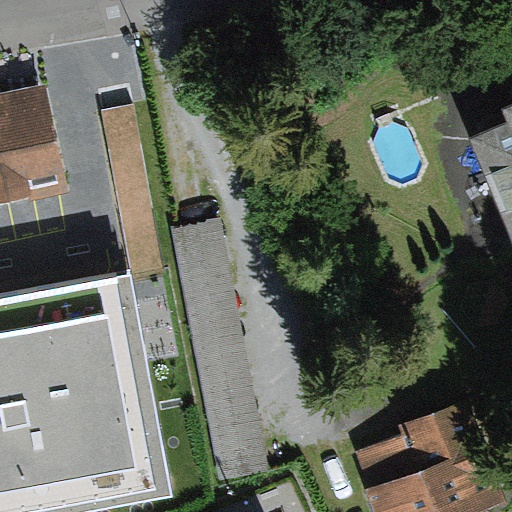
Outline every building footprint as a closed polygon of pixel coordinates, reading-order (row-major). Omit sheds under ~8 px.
[(0,195),(69,180),(45,72),(0,81),(0,195)] [(509,100),(471,116),(511,214),(511,80),(502,84),(509,100)] [(95,88),(130,263),(162,257),(128,81),(95,88)] [(221,211),(172,220),(221,473),(270,464),(221,211)] [(0,509),(157,480),(114,253),(0,274),(0,509)] [(355,444),(379,511),(457,511),(456,507),(505,489),(468,389),(401,413),(405,425),(355,444)]
